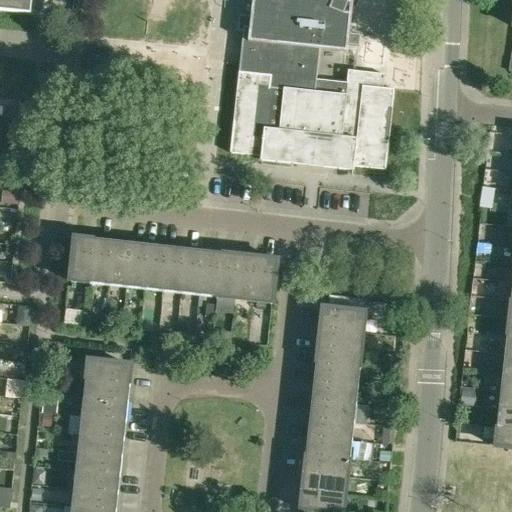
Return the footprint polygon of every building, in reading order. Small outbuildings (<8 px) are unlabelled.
[(0,0),(0,11),(29,14),(31,0),(0,0)] [(252,0),(251,17),(239,15),(237,32),(243,32),(230,154),(261,157),(260,162),(352,172),(354,172),(354,167),(385,171),(394,90),(383,89),(384,75),(348,71),(346,85),(316,82),(320,50),(347,53),(348,46),(359,47),(360,35),(349,34),(352,0),(252,0)] [(6,106),(5,116),(28,119),(29,108),(6,106)] [(0,116),(0,128),(12,130),(13,118),(0,116)] [(483,187),(481,206),(492,208),(494,189),(483,187)] [(3,191),(1,204),(17,206),(19,193),(3,191)] [(71,283),(90,285),(95,240),(76,238),(71,283)] [(109,287),(114,242),(95,240),(90,285),(109,287)] [(109,287),(127,289),(132,244),(114,242),(109,287)] [(150,246),(132,244),(127,289),(145,290),(150,246)] [(145,290),(163,292),(168,248),(150,246),(145,290)] [(163,292),(181,294),(187,250),(168,248),(163,292)] [(181,294),(200,296),(205,252),(187,250),(181,294)] [(203,302),(204,297),(218,298),(223,253),(205,252),(200,296),(199,302),(203,302)] [(218,298),(236,300),(241,255),(223,253),(218,298)] [(236,300),(254,302),(259,257),(241,255),(236,300)] [(254,302),(272,304),(277,259),(259,257),(254,302)] [(18,306),(16,326),(30,327),(31,314),(32,310),(32,307),(18,306)] [(408,308),(389,306),(388,319),(407,320),(408,308)] [(320,328),(364,333),(366,314),(322,309),(320,328)] [(362,351),(364,333),(320,328),(318,346),(362,351)] [(65,344),(51,342),(49,357),(63,359),(65,344)] [(360,369),(362,351),(318,346),(316,364),(360,369)] [(511,374),(511,356),(504,355),(502,374),(511,374)] [(88,362),(85,381),(130,386),(132,367),(88,362)] [(316,364),(314,382),(358,387),(360,369),(316,364)] [(500,392),(511,393),(511,374),(502,374),(500,392)] [(85,381),(84,399),(128,404),(130,386),(85,381)] [(356,405),(358,387),(314,382),(312,401),(356,405)] [(462,388),(460,402),(475,404),(477,390),(462,388)] [(511,411),(511,393),(500,392),(498,410),(511,411)] [(59,397),(44,396),(43,414),(53,414),(57,415),(59,397)] [(84,399),(82,417),(126,422),(128,404),(84,399)] [(354,424),(356,405),(312,401),(310,419),(354,424)] [(511,411),(498,410),(496,428),(511,429),(511,411)] [(52,428),(53,414),(43,414),(41,427),(52,428)] [(80,435),(124,440),(126,422),(82,417),(80,435)] [(353,442),(354,424),(310,419),(308,437),(353,442)] [(511,448),(511,429),(496,428),(494,446),(511,448)] [(80,435),(78,453),(122,458),(124,440),(80,435)] [(306,455),(351,460),(353,442),(308,437),(306,455)] [(380,451),(379,461),(389,462),(390,452),(380,451)] [(122,458),(78,453),(76,471),(121,476),(122,458)] [(349,478),(351,460),(306,455),(304,473),(349,478)] [(76,471),(74,489),(119,494),(121,476),(76,471)] [(304,473),(302,491),(347,496),(349,478),(304,473)] [(33,489),(31,501),(41,502),(42,490),(33,489)] [(74,489),(72,507),(114,511),(116,511),(119,494),(74,489)] [(378,490),(377,499),(389,500),(390,491),(378,490)] [(316,511),(344,511),(347,496),(302,491),(300,510),(316,511)]
